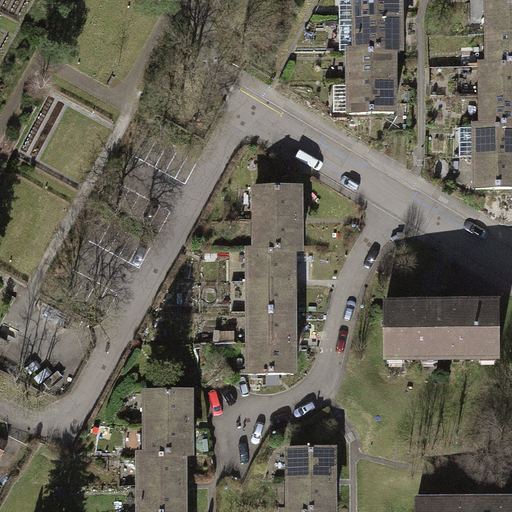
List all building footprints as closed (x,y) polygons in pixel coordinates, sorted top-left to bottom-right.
[(354,5),(354,21),(398,20),(397,0),(337,0),(338,6),(354,5)] [(511,2),(487,3),(487,34),(511,33),(511,2)] [(354,34),(355,51),(391,50),(399,50),(398,20),(354,21),(338,22),(338,34),(354,34)] [(511,33),(487,34),(487,65),(511,64),(511,33)] [(348,51),(349,83),(392,82),(391,50),(355,51),(348,51)] [(480,65),(481,96),(511,96),(511,64),(487,65),(480,65)] [(392,113),(392,82),(349,83),(349,114),(392,113)] [(511,96),(481,96),(481,127),(511,126),(511,96)] [(409,103),(395,103),(394,132),(407,132),(409,103)] [(474,143),(474,158),(511,157),(511,126),(481,127),(458,127),(458,143),(474,143)] [(511,187),(511,157),(474,158),(475,188),(511,187)] [(254,189),(254,220),(298,220),(298,189),(254,189)] [(298,252),(298,220),(254,220),(254,252),(291,252),(298,252)] [(248,252),(248,282),(292,282),(291,252),(254,252),(248,252)] [(292,313),(292,282),(248,282),(248,313),(292,313)] [(498,308),(384,307),(384,357),(497,358),(498,308)] [(248,313),(248,343),(292,343),(292,313),(248,313)] [(206,343),(194,343),(197,367),(207,364),(206,343)] [(292,374),(292,343),(248,343),(248,374),(292,374)] [(145,392),(146,425),(189,424),(189,391),(145,392)] [(190,454),(189,424),(146,425),(146,455),(182,454),(190,454)] [(289,449),(289,481),(333,481),(333,449),(289,449)] [(138,455),(139,486),(182,486),(182,454),(146,455),(138,455)] [(333,511),(333,481),(289,481),(289,511),(324,511),(325,511),(333,511)] [(182,511),(182,486),(139,486),(138,511),(182,511)] [(415,511),(511,511),(511,501),(416,502),(415,511)]
